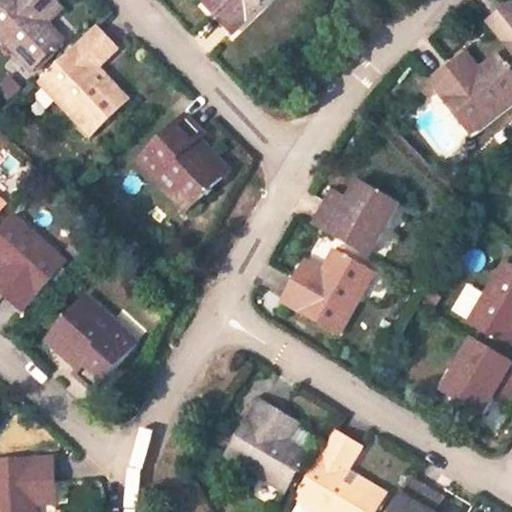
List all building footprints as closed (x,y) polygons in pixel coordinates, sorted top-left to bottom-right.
[(53,0),(6,0),(0,6),(0,39),(30,72),(64,40),(49,24),(41,16),(55,2),(53,0)] [(269,0),(216,0),(208,8),(234,34),(269,0)] [(55,2),(41,16),(49,24),(63,9),(55,2)] [(511,54),(511,5),(511,4),(487,22),(511,54)] [(40,83),(90,136),(119,107),(90,75),(98,67),(116,49),(96,28),(40,83)] [(459,61),(471,77),(479,70),(467,54),(459,61)] [(432,82),(471,132),(511,100),(511,73),(498,55),(479,70),(471,77),(459,61),(432,82)] [(90,75),(119,107),(127,99),(98,67),(90,75)] [(222,177),(193,145),(199,139),(202,136),(185,117),(138,161),(152,176),(162,167),(195,202),(222,177)] [(228,171),(199,139),(193,145),(222,177),(228,171)] [(152,176),(185,212),(195,202),(162,167),(152,176)] [(311,223),(369,257),(388,225),(380,220),(391,202),(357,182),(346,200),(339,211),(324,200),(311,223)] [(324,200),(339,211),(346,200),(330,191),(324,200)] [(391,202),(380,220),(388,225),(399,207),(391,202)] [(0,292),(22,312),(66,263),(16,217),(0,234),(0,265),(1,267),(9,273),(0,282),(0,292)] [(300,271),(283,301),(339,334),(373,276),(333,252),(322,271),(316,280),(300,271)] [(322,271),(305,262),(300,271),(316,280),(322,271)] [(511,267),(505,263),(470,322),(508,346),(511,339),(511,267)] [(1,267),(0,268),(0,282),(9,273),(1,267)] [(467,284),(451,309),(465,317),(481,292),(467,284)] [(125,332),(87,298),(79,307),(116,342),(125,332)] [(54,333),(85,361),(77,371),(74,374),(94,393),(139,344),(125,332),(116,342),(79,307),(54,333)] [(85,361),(54,333),(46,342),(77,371),(85,361)] [(511,363),(471,339),(453,371),(461,376),(451,394),(483,413),(492,396),(498,387),(511,395),(511,363)] [(453,371),(442,389),(451,394),(461,376),(453,371)] [(511,400),(511,395),(498,387),(492,396),(508,406),(511,400)] [(225,455),(285,491),(309,453),(290,440),(281,434),(290,418),(260,399),(225,455)] [(290,418),(281,434),(290,440),(300,425),(290,418)] [(342,479),(348,469),(361,449),(335,432),(294,501),(312,511),(375,511),(381,503),(342,479)] [(0,462),(0,511),(36,511),(36,507),(36,495),(55,493),(53,458),(0,462)] [(386,494),(348,469),(342,479),(381,503),(386,494)] [(431,511),(425,507),(433,494),(411,481),(391,511),(431,511)] [(55,493),(36,495),(36,507),(56,505),(55,493)] [(433,494),(425,507),(431,511),(435,511),(443,500),(433,494)]
